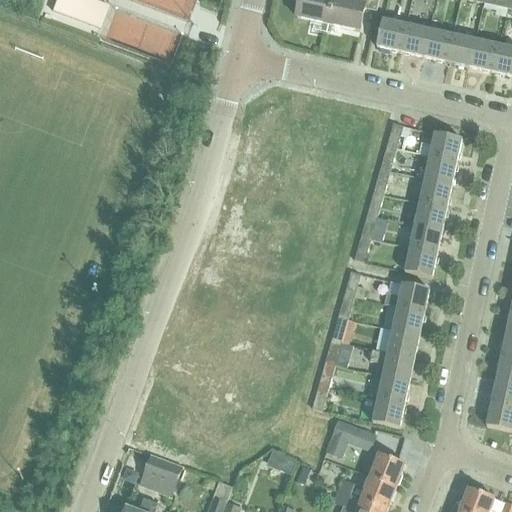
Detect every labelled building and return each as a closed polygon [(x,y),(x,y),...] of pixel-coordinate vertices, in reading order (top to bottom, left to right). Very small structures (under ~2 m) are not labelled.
[(56,0),(52,12),(54,13),(99,30),(101,31),(111,5),(98,0),(56,0)] [(328,27),(334,0),(301,0),(297,20),(328,27)] [(356,0),(356,4),(335,0),(334,0),(328,27),(359,34),(364,11),(376,14),(379,0),(356,0)] [(509,1),(504,0),(484,0),(484,6),(507,11),(509,1)] [(401,55),(407,28),(383,23),(377,50),(401,55)] [(430,33),(407,28),(401,55),(424,60),(430,33)] [(430,33),(424,60),(447,65),(453,38),(430,33)] [(453,38),(447,65),(470,70),(475,43),(453,38)] [(475,43),(470,70),(493,75),(499,48),(475,43)] [(511,50),(499,48),(493,75),(511,79),(511,50)] [(265,137),(310,152),(319,126),(274,111),(270,123),(265,137)] [(390,142),(387,150),(397,152),(401,138),(403,130),(403,129),(394,127),(392,134),(390,142)] [(403,130),(401,138),(409,140),(411,132),(403,130)] [(430,159),(458,165),(463,142),(435,136),(430,159)] [(257,162),(256,162),(302,178),(310,152),(265,137),(260,152),(259,156),(257,162)] [(382,171),(381,173),(390,175),(397,152),(387,150),(382,171)] [(364,157),(362,165),(374,169),(376,161),(364,157)] [(430,159),(425,182),(453,188),(458,165),(430,159)] [(248,187),(248,188),(293,203),(302,178),(256,162),(254,168),(253,172),(248,187)] [(365,171),(362,182),(369,185),(373,173),(365,171)] [(381,173),(375,195),(384,197),(390,175),(381,173)] [(453,188),(425,182),(420,205),(448,211),(453,188)] [(240,212),(240,213),(285,228),(293,203),(248,188),(243,203),(242,207),(240,212)] [(374,198),(368,218),(377,220),(384,197),(375,195),(374,198)] [(420,205),(415,228),(443,234),(448,211),(420,205)] [(353,210),(350,222),(358,224),(361,213),(357,211),(353,210)] [(236,222),(231,239),(252,246),(276,254),(285,228),(240,213),(238,219),(236,222)] [(364,233),(362,241),(371,243),(371,242),(377,221),(377,220),(368,218),(364,233)] [(350,222),(347,233),(355,236),(358,224),(350,222)] [(415,228),(411,251),(438,257),(443,234),(415,228)] [(362,241),(355,263),(364,266),(371,243),(362,241)] [(343,248),(340,259),(347,261),(349,255),(351,250),(343,248)] [(438,257),(411,251),(406,275),(433,280),(438,257)] [(217,278),(215,284),(261,299),(270,273),(224,258),(219,274),(217,278)] [(352,275),(345,299),(354,301),(355,300),(358,289),(361,278),(352,275)] [(212,294),(207,309),(252,324),(261,299),(215,284),(213,290),(212,294)] [(387,307),(426,316),(431,292),(390,284),(385,307),(387,307)] [(341,314),(339,321),(348,323),(354,301),(345,299),(341,314)] [(426,316),(387,307),(382,330),(393,333),(421,339),(426,316)] [(201,328),(199,334),(244,350),(244,349),(252,324),(207,309),(202,325),(201,328)] [(339,321),(332,344),(342,346),(351,348),(357,325),(348,323),(339,321)] [(393,333),(388,356),(416,361),(421,339),(393,333)] [(195,344),(190,359),(236,375),(244,350),(199,334),(196,340),(195,344)] [(318,334),(315,345),(323,348),(326,336),(318,334)] [(511,337),(507,336),(502,359),(511,360),(511,337)] [(330,352),(326,366),(335,368),(344,370),(351,348),(342,346),(332,344),(330,352)] [(315,345),(312,357),(320,359),(323,348),(315,345)] [(416,361),(388,356),(372,352),(369,364),(386,367),(383,378),(411,384),(416,361)] [(190,359),(181,386),(201,392),(218,398),(227,401),(231,389),(236,375),(190,359)] [(511,360),(502,359),(497,382),(511,384),(511,360)] [(284,366),(280,380),(294,384),(306,388),(305,389),(306,389),(311,375),(298,370),(284,366)] [(322,380),(319,389),(329,391),(335,368),(326,366),(322,380)] [(411,384),(383,378),(378,401),(406,407),(411,384)] [(511,384),(497,382),(492,404),(511,408),(511,384)] [(319,389),(313,411),(322,414),(329,391),(319,389)] [(177,405),(173,415),(185,419),(192,396),(181,392),(177,405)] [(192,396),(185,419),(196,423),(204,400),(192,396)] [(299,396),(295,409),(305,412),(308,399),(299,396)] [(204,400),(196,423),(207,427),(215,404),(204,400)] [(406,407),(378,401),(373,425),(401,431),(406,407)] [(215,404),(207,427),(218,430),(226,408),(215,404)] [(511,408),(492,404),(487,428),(511,433),(511,408)] [(226,408),(218,430),(230,434),(237,411),(226,408)] [(237,411),(230,434),(241,438),(249,415),(237,411)] [(285,418),(279,437),(290,441),(291,436),(298,418),(287,414),(285,418)] [(298,418),(291,436),(303,440),(310,417),(299,414),(298,418)] [(249,415),(241,438),(252,442),(254,438),(260,419),(249,415)] [(260,419),(254,438),(265,441),(266,437),(273,419),(261,415),(260,419)] [(273,419),(266,437),(277,441),(279,437),(285,418),(274,415),(273,419)] [(310,417),(303,440),(314,444),(322,421),(310,417)] [(322,421),(314,444),(325,448),(333,425),(322,421)] [(333,439),(327,455),(342,460),(348,445),(370,454),(371,452),(376,438),(365,434),(354,430),(339,424),(333,438),(333,439)] [(162,448),(159,459),(170,463),(178,440),(166,437),(162,448)] [(178,440),(170,463),(181,467),(189,444),(178,440)] [(189,444),(181,467),(192,471),(200,448),(189,444)] [(200,448),(192,471),(204,475),(211,452),(200,448)] [(211,452),(204,475),(215,478),(222,456),(211,452)] [(222,456),(215,478),(226,482),(230,470),(234,459),(222,456)] [(380,457),(371,480),(397,490),(406,467),(380,457)] [(146,480),(162,486),(174,491),(178,481),(182,470),(170,466),(154,460),(150,470),(146,480)] [(285,460),(279,473),(291,477),(297,465),(285,460)] [(302,470),(297,484),(305,487),(308,480),(307,479),(310,472),(302,470)] [(127,473),(124,483),(134,486),(137,476),(127,473)] [(342,479),(337,493),(358,502),(360,499),(351,496),(355,484),(342,479)] [(388,511),(397,490),(371,480),(362,503),(384,511),(388,511)] [(116,483),(111,498),(132,506),(138,491),(116,483)] [(224,511),(227,506),(233,489),(221,485),(210,511),(224,511)] [(469,491),(461,511),(491,511),(495,501),(469,491)] [(354,511),(358,502),(337,493),(332,506),(344,510),(349,511),(354,511)] [(139,511),(129,511),(127,511),(126,511),(156,511),(159,507),(144,501),(139,511)] [(343,511),(384,511),(362,503),(358,502),(354,511),(349,511),(344,510),(343,511)] [(511,511),(511,505),(505,503),(501,511),(511,511)]
